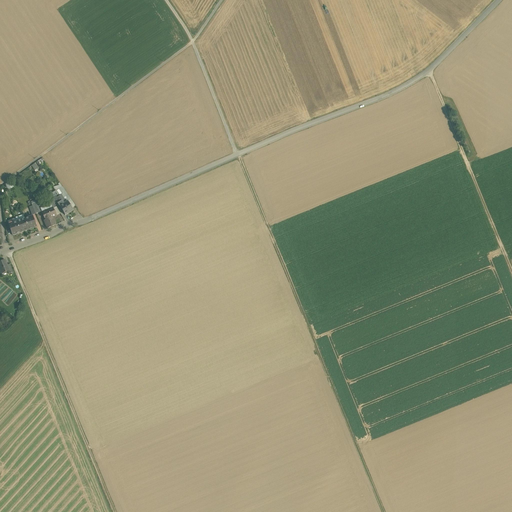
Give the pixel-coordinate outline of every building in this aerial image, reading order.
[(62,187),(56,192),(58,195),(59,196),(59,197),(63,194),(61,192),(64,190),(62,187)] [(68,201),(63,194),(59,197),(64,204),(68,201)] [(58,195),(54,197),(57,202),(59,206),(60,206),(64,204),(59,197),(59,196),(58,195)] [(73,211),(68,201),(64,204),(69,213),(73,211)] [(36,202),(31,204),(32,207),(36,214),(41,212),(37,204),(37,205),(36,202)] [(69,213),(64,204),(60,206),(65,216),(69,213)] [(52,208),(43,212),(43,213),(42,213),(44,218),(45,218),(46,218),(43,219),(44,221),(52,217),(53,217),(57,215),(55,211),(54,212),(53,209),(53,208),(53,209),(53,208),(52,208)] [(33,216),(25,219),(29,230),(37,227),(33,216)] [(52,217),(44,221),(47,229),(56,225),(53,217),(52,217)] [(25,219),(17,222),(21,233),(29,230),(25,219)] [(17,222),(9,225),(13,236),(21,233),(17,222)] [(5,261),(0,262),(0,269),(2,274),(8,271),(9,271),(7,265),(5,261)]
